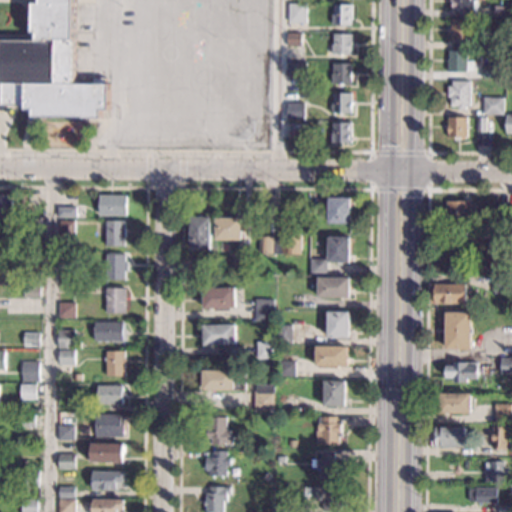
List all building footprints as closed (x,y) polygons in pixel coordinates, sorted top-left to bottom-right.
[(76,0),(76,84),(93,84),(93,78),(106,78),(106,84),(110,84),(110,110),(102,110),(102,118),(33,116),(33,109),(26,109),(26,106),(1,105),(1,102),(0,102),(0,43),(1,43),(1,40),(38,41),(38,32),(35,32),(35,3),(41,3),(41,0),(76,0)] [(475,0),(475,11),(452,10),(452,5),(450,5),(450,0),(475,0)] [(307,23),(289,23),(289,3),(307,3),(307,23)] [(353,25),(332,25),(332,15),(334,15),(334,4),(353,4),(353,25)] [(510,16),(495,16),(495,6),(509,6),(510,16)] [(469,19),(469,40),(451,40),(451,19),(469,19)] [(302,46),(288,46),(288,33),(302,33),(302,46)] [(352,54),(332,54),(332,44),(333,44),(334,33),(352,34),(352,54)] [(501,49),(485,49),(485,37),(501,37),(501,49)] [(466,61),(474,61),(474,71),(467,71),(467,73),(446,72),(447,59),(448,59),(448,50),(467,50),(466,61)] [(306,80),(289,79),(289,62),(306,62),(306,80)] [(351,84),(332,84),(332,73),(333,73),(333,63),(352,63),(351,84)] [(498,78),(481,77),(481,65),(499,65),(498,78)] [(469,110),(459,110),(459,106),(450,106),(450,97),(447,97),(447,87),(451,87),(451,81),(469,81),(469,110)] [(352,113),(331,113),(332,103),(333,103),(333,93),(352,93),(352,113)] [(503,115),(483,115),(483,97),(504,97),(503,115)] [(305,119),(287,119),(287,102),(305,103),(305,119)] [(467,117),(466,139),(463,139),(463,140),(454,140),(454,138),(448,137),(448,134),(447,134),(448,116),(467,117)] [(491,118),(491,132),(476,131),(477,117),(491,118)] [(306,136),(288,136),(288,122),(306,122),(306,136)] [(352,122),(351,143),(331,143),(331,133),(332,133),(333,122),(352,122)] [(12,214),(0,214),(0,194),(12,194),(12,214)] [(126,216),(99,216),(99,195),(126,195),(126,216)] [(350,224),(328,223),(329,197),(351,198),(350,224)] [(468,223),(445,222),(446,201),(469,201),(468,223)] [(76,207),(85,207),(84,217),(58,217),(58,206),(76,206),(76,207)] [(511,207),(511,224),(496,223),(496,207),(511,207)] [(210,249),(190,249),(191,217),(211,217),(210,249)] [(242,240),(216,240),(216,218),(242,218),(242,240)] [(41,234),(25,234),(25,219),(42,219),(41,234)] [(75,235),(60,235),(60,220),(75,220),(75,235)] [(125,246),(106,245),(106,221),(125,221),(125,246)] [(294,226),(293,230),(302,230),(301,254),(259,253),(259,236),(274,237),(274,239),(285,239),(286,225),(294,226)] [(490,230),(490,239),(480,238),(480,230),(490,230)] [(349,263),(328,262),(328,237),(350,237),(349,263)] [(42,269),(24,269),(24,253),(42,253),(42,269)] [(76,269),(59,269),(59,253),(77,253),(76,269)] [(126,262),(128,262),(128,268),(125,268),(125,280),(107,280),(107,279),(107,254),(126,254),(126,262)] [(508,255),(508,269),(486,268),(486,254),(508,255)] [(249,271),(232,272),(232,255),(249,255),(249,271)] [(211,273),(195,273),(195,258),(211,258),(211,273)] [(327,276),(309,275),(309,258),(327,259),(327,276)] [(511,294),(493,294),(493,275),(511,275),(511,294)] [(350,298),(318,297),(318,277),(350,277),(350,298)] [(465,284),(465,304),(430,303),(431,285),(434,285),(434,283),(465,284)] [(41,298),(24,298),(24,286),(41,286),(41,298)] [(236,307),(203,308),(203,288),(235,287),(236,307)] [(126,313),(106,313),(106,288),(110,288),(126,288),(126,313)] [(274,299),(273,321),(254,320),(255,299),(274,299)] [(76,318),(59,318),(59,303),(76,303),(76,318)] [(349,338),(327,337),(328,311),(349,312),(349,338)] [(470,349),(445,349),(445,313),(471,313),(470,349)] [(123,328),(126,328),(126,341),(95,341),(95,322),(123,322),(123,328)] [(236,344),(204,345),(203,325),(235,324),(236,344)] [(292,342),(275,343),(275,324),(292,324),(292,342)] [(74,349),(58,348),(59,329),(75,330),(74,349)] [(40,346),(24,346),(24,332),(40,333),(40,346)] [(273,359),(256,359),(256,341),(273,341),(273,359)] [(348,366),(316,366),(316,346),(348,346),(348,366)] [(75,365),(59,365),(59,350),(75,350),(75,365)] [(125,358),(127,358),(127,364),(125,364),(125,376),(107,376),(107,351),(125,351),(125,358)] [(511,373),(500,373),(500,358),(511,358),(511,373)] [(295,377),(278,377),(278,361),(295,361),(295,377)] [(40,382),(22,382),(22,362),(40,362),(40,382)] [(477,379),(467,379),(467,382),(453,382),(453,378),(445,378),(445,365),(455,365),(455,362),(477,362),(477,379)] [(246,390),(203,390),(203,370),(246,370),(246,390)] [(345,406),(323,406),(324,380),(345,381),(345,406)] [(36,400),(21,400),(21,384),(36,384),(36,400)] [(274,412),(254,412),(254,391),(256,391),(256,384),(259,384),(274,384),(274,412)] [(122,392),(125,392),(125,398),(122,398),(122,405),(97,404),(97,385),(122,385),(122,392)] [(470,414),(439,413),(439,393),(471,394),(470,414)] [(293,413),(276,413),(276,394),(294,395),(293,413)] [(511,405),(510,422),(495,422),(495,404),(511,405)] [(35,428),(21,428),(21,413),(35,413),(35,428)] [(123,437),(95,437),(95,414),(124,414),(123,437)] [(336,423),(342,423),(341,437),(338,437),(338,444),(315,444),(316,430),(318,430),(318,416),(336,417),(336,423)] [(227,430),(230,430),(230,438),(233,438),(233,445),(212,445),(212,439),(206,439),(206,425),(209,425),(209,417),(227,417),(227,430)] [(74,440),(58,440),(58,425),(74,425),(74,440)] [(506,425),(505,456),(492,455),(492,449),(493,425),(506,425)] [(466,448),(432,447),(432,427),(466,427),(466,448)] [(125,463),(92,463),(92,443),(125,443),(125,463)] [(227,457),(231,457),(231,466),(227,466),(227,477),(209,476),(209,472),(206,472),(206,457),(212,457),(213,450),(228,450),(227,457)] [(334,459),(341,459),(341,466),(344,466),(344,473),(338,473),(338,478),(320,478),(320,468),(316,467),(316,458),(319,458),(319,453),(334,453),(334,459)] [(75,470),(58,469),(59,454),(75,454),(75,470)] [(503,468),(507,468),(507,482),(484,482),(484,470),(484,462),(503,462),(503,468)] [(39,487),(22,487),(23,470),(39,470),(39,487)] [(124,482),(117,482),(117,491),(92,490),(92,471),(124,471),(124,482)] [(271,475),(266,481),(261,477),(266,472),(271,475)] [(74,498),(59,498),(59,487),(74,487),(75,487),(74,498)] [(231,495),(227,495),(227,501),(223,501),(223,511),(205,511),(205,506),(204,506),(204,500),(205,500),(206,493),(209,493),(209,487),(231,487),(231,495)] [(325,490),(340,490),(340,511),(322,511),(322,498),(320,498),(320,501),(302,501),(301,487),(325,487),(325,490)] [(496,503),(492,503),(492,507),(485,506),(485,503),(475,503),(475,501),(468,501),(468,489),(475,489),(475,488),(496,489),(496,503)] [(38,499),(37,511),(21,511),(22,498),(38,499)] [(124,499),(124,510),(117,510),(116,511),(93,511),(93,498),(124,499)] [(75,511),(58,511),(58,499),(75,499),(75,511)]
